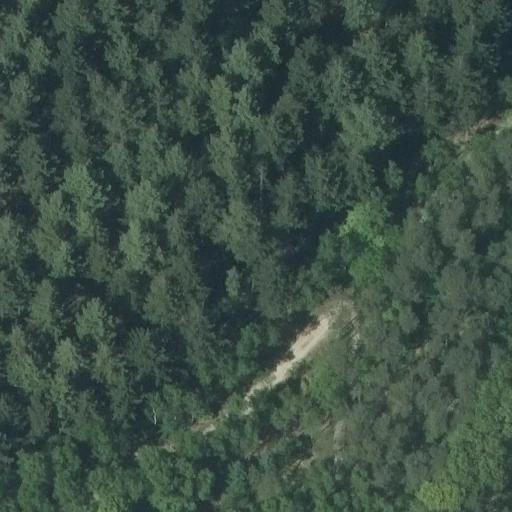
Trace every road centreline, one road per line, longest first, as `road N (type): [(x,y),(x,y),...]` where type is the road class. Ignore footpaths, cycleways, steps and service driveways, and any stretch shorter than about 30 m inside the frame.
road 1 (track): [(47,511),(214,429),(511,107)]
road 2 (track): [(433,511),(511,378)]
